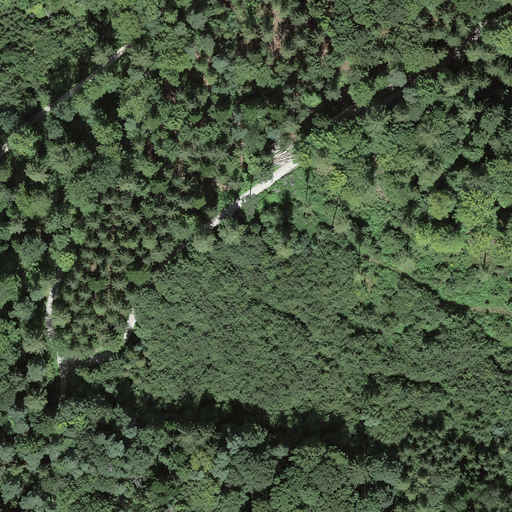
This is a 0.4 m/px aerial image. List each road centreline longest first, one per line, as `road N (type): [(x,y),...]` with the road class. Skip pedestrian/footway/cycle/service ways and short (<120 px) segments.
road 1 (track): [(65,367),(109,355),(125,340),(161,271),(214,221),(428,72),(511,3)]
road 2 (track): [(190,0),(147,75),(119,159),(53,279),(42,312),(46,341),(65,367)]
road 3 (track): [(214,221),(243,285),(341,365),(427,382),(511,348)]
road 4 (track): [(173,0),(0,153)]
road 5 (track): [(65,367),(58,511)]
